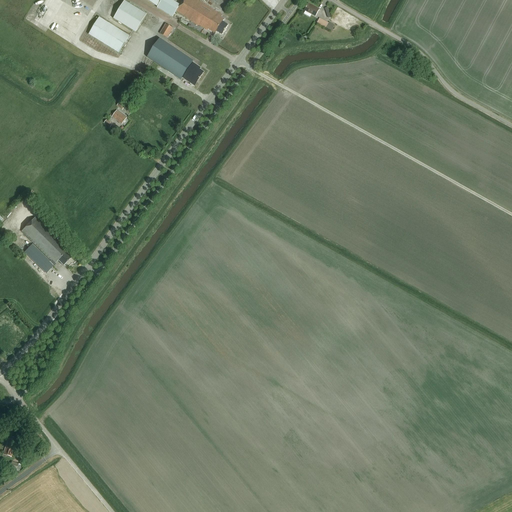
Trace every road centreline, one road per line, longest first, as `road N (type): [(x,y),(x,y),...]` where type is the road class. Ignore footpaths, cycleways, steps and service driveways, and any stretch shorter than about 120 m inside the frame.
road 1 (secondary): [(0,373),(28,347),(284,0)]
road 2 (unclassified): [(511,126),(452,91),(415,49),(331,0)]
road 3 (unclassified): [(111,511),(0,375)]
